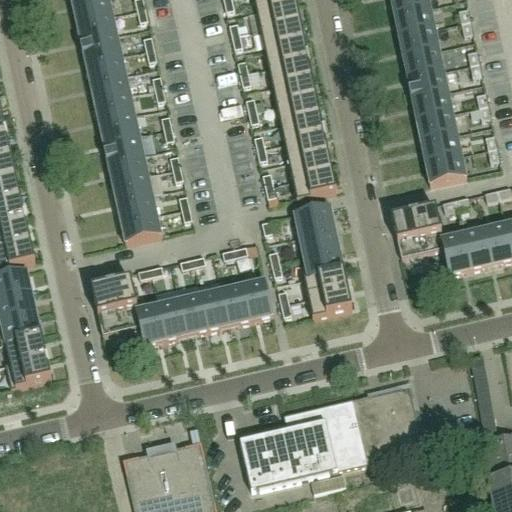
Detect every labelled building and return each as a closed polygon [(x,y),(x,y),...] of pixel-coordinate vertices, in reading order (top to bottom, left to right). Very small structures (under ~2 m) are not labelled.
[(70,0),(73,10),(109,2),(108,0),(70,0)] [(297,10),(294,0),(253,0),(257,18),(297,10)] [(427,0),(391,0),(390,0),(392,10),(394,18),(394,22),(431,14),(427,0)] [(77,30),(113,22),(109,2),(73,10),(77,30)] [(135,5),(138,17),(146,15),(143,3),(135,5)] [(232,4),(224,6),(227,18),(235,16),(232,4)] [(301,29),(297,10),(257,18),(261,37),(301,29)] [(431,14),(394,22),(396,30),(399,43),(435,35),(431,14)] [(148,27),(146,15),(138,17),(140,29),(148,27)] [(460,17),(462,29),(470,28),(468,15),(460,17)] [(81,50),(118,42),(113,22),(77,30),(81,50)] [(473,40),(470,28),(462,29),(465,42),(473,40)] [(305,48),(301,29),(261,37),(262,43),(265,56),(305,48)] [(232,44),(240,42),(238,30),(230,32),(232,44)] [(435,35),(399,43),(399,45),(402,59),(403,64),(440,56),(435,35)] [(86,70),(122,62),(118,42),(81,50),(86,70)] [(240,42),(232,44),(235,55),(243,54),(240,42)] [(144,45),(147,57),(155,55),(152,43),(144,45)] [(309,67),(305,48),(265,56),(269,75),(309,67)] [(157,67),(155,55),(147,57),(149,69),(157,67)] [(440,56),(403,64),(406,75),(408,85),(444,77),(440,56)] [(468,59),(471,71),(479,70),(476,57),(468,59)] [(90,90),(127,82),(122,62),(86,70),(90,90)] [(313,86),(309,67),(269,75),(273,94),(313,86)] [(241,81),(249,79),(246,68),(238,69),(241,81)] [(482,82),(479,70),(471,71),(474,84),(482,82)] [(444,77),(408,85),(412,106),(448,98),(444,77)] [(249,79),(241,81),(243,93),(251,91),(249,79)] [(95,110),(131,102),(127,82),(90,90),(95,110)] [(153,85),(155,97),(163,95),(161,83),(153,85)] [(317,104),(313,86),(273,94),(277,113),(317,104)] [(166,107),(163,95),(155,97),(158,108),(166,107)] [(448,98),(412,106),(414,115),(417,127),(453,120),(448,98)] [(477,101),(480,114),(488,112),(486,100),(477,101)] [(99,130),(135,122),(131,102),(95,110),(99,130)] [(321,123),(317,104),(277,113),(281,132),(321,123)] [(249,119),(257,117),(254,105),(246,107),(249,119)] [(491,125),(488,112),(480,114),(483,127),(491,125)] [(257,117),(249,119),(252,130),(260,129),(257,117)] [(453,120),(417,127),(421,148),(457,141),(453,120)] [(104,150),(140,142),(135,122),(99,130),(104,150)] [(162,125),(164,137),(172,135),(170,123),(162,125)] [(325,142),(321,123),(281,132),(285,151),(325,142)] [(172,135),(164,137),(167,148),(175,146),(172,135)] [(0,164),(12,162),(7,141),(0,142),(0,164)] [(425,169),(462,162),(457,141),(421,148),(422,152),(423,157),(425,166),(425,169)] [(108,170),(144,162),(140,142),(104,150),(108,170)] [(329,161),(325,142),(285,151),(289,169),(329,161)] [(486,143),(489,156),(497,154),(494,142),(486,143)] [(257,156),(265,154),(263,143),(255,144),(257,156)] [(265,154),(257,156),(260,168),(268,166),(265,154)] [(499,167),(497,154),(489,156),(491,168),(499,167)] [(333,180),(329,161),(289,169),(293,188),(333,180)] [(0,186),(16,183),(12,162),(0,164),(0,186)] [(113,190),(149,182),(144,162),(108,170),(113,190)] [(462,162),(425,169),(427,178),(430,192),(466,184),(466,183),(462,162)] [(171,165),(173,176),(181,175),(178,163),(171,165)] [(184,186),(181,175),(173,176),(176,188),(184,186)] [(266,194),(274,192),(271,180),(263,182),(266,194)] [(293,188),(297,207),(337,199),(333,180),(293,188)] [(117,210),(153,202),(149,182),(113,190),(117,210)] [(0,208),(21,204),(16,183),(0,186),(0,208)] [(274,192),(266,194),(268,205),(276,204),(274,192)] [(498,197),(499,205),(511,201),(511,200),(510,194),(498,197)] [(499,205),(498,197),(485,199),(487,207),(499,205)] [(121,230),(158,222),(153,202),(117,210),(121,230)] [(179,204),(182,216),(190,214),(187,203),(179,204)] [(0,231),(26,225),(21,204),(0,208),(0,231)] [(456,207),(457,215),(470,212),(468,204),(456,207)] [(457,215),(456,207),(443,210),(445,218),(457,215)] [(193,226),(190,214),(182,216),(185,228),(193,226)] [(299,242),(335,234),(331,214),(295,221),(299,242)] [(443,245),(436,214),(414,219),(424,260),(444,255),(445,255),(442,245),(443,245)] [(401,265),(424,260),(414,219),(392,224),(401,265)] [(121,230),(126,250),(162,242),(158,222),(121,230)] [(0,253),(31,246),(26,225),(0,231),(0,253)] [(262,230),(265,242),(273,240),(270,228),(262,230)] [(511,258),(506,231),(484,236),(493,272),(511,267),(511,258)] [(303,262),(340,255),(335,234),(299,242),(303,262)] [(484,236),(463,240),(472,277),(493,272),(484,236)] [(444,255),(450,282),(472,277),(463,240),(443,245),(442,245),(445,255),(444,255)] [(0,276),(36,268),(31,246),(0,253),(0,276)] [(235,256),(236,264),(248,261),(246,253),(235,256)] [(308,283),(344,275),(340,255),(303,262),(304,264),(308,283)] [(236,264),(235,256),(223,259),(225,267),(236,264)] [(272,272),(280,270),(277,258),(269,260),(272,272)] [(192,266),(194,274),(206,271),(204,263),(192,266)] [(194,274),(192,266),(181,268),(182,276),(194,274)] [(283,282),(280,270),(272,272),(275,283),(283,282)] [(150,275),(152,283),(164,281),(162,273),(150,275)] [(152,283),(150,275),(139,278),(140,286),(152,283)] [(305,285),(308,304),(348,296),(344,275),(308,283),(308,285),(305,285)] [(0,306),(32,299),(28,277),(0,283),(0,306)] [(138,316),(131,285),(92,294),(103,342),(141,333),(138,317),(138,316)] [(252,328),(273,323),(265,287),(243,292),(252,328)] [(222,297),(231,333),(252,328),(243,292),(222,297)] [(312,320),(313,325),(353,316),(348,296),(308,304),(312,320)] [(201,302),(209,338),(231,333),(222,297),(201,302)] [(279,300),(281,311),(289,310),(286,298),(279,300)] [(0,329),(37,320),(32,299),(0,306),(0,329)] [(180,307),(188,343),(209,338),(201,302),(180,307)] [(159,312),(167,348),(188,343),(180,307),(159,312)] [(292,321),(289,310),(281,311),(284,323),(292,321)] [(146,353),(167,348),(159,312),(138,316),(138,317),(141,333),(145,348),(146,353)] [(42,341),(37,320),(0,329),(0,345),(1,352),(6,351),(6,350),(42,341)] [(47,363),(42,341),(6,350),(6,351),(10,370),(11,371),(47,363)] [(471,365),(472,371),(484,369),(482,362),(471,365)] [(52,386),(47,363),(11,371),(10,370),(6,371),(11,395),(52,386)] [(423,445),(419,424),(417,425),(412,405),(411,402),(409,399),(405,397),(402,396),(398,396),(384,400),(383,396),(372,399),(373,402),(284,422),(288,437),(286,438),(248,446),(248,447),(245,448),(245,447),(241,448),(252,498),(256,497),(256,496),(260,495),(260,496),(329,480),(329,479),(333,478),(333,479),(368,471),(367,469),(368,469),(424,456),(422,446),(423,445)] [(511,511),(511,442),(497,445),(497,441),(495,433),(484,435),(485,441),(487,455),(492,484),(488,485),(493,511),(511,511)] [(215,511),(201,450),(123,468),(133,511),(215,511)] [(47,511),(80,511),(70,479),(40,488),(47,511)] [(327,484),(311,488),(314,500),(330,496),(346,492),(343,481),(327,484)]
